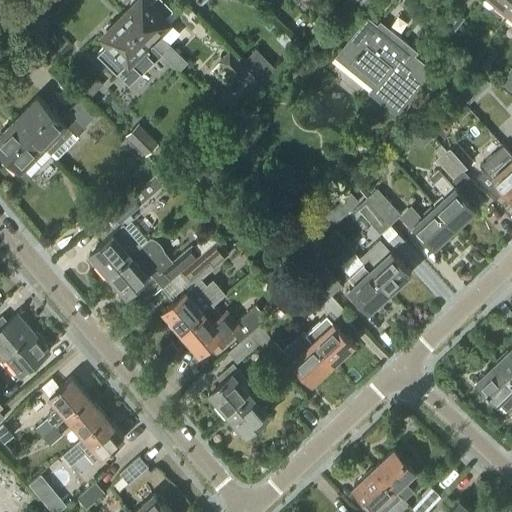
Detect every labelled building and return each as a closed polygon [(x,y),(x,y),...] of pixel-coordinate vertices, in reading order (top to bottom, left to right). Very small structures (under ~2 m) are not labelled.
[(186,63),(171,48),(161,37),(173,25),(165,18),(174,9),(164,0),(153,0),(150,3),(147,0),(133,0),(131,2),(133,6),(123,15),(160,52),(179,72),(180,71),(179,70),(186,63)] [(511,0),(493,0),(509,13),(511,9),(511,0)] [(448,39),(464,18),(453,9),(437,30),(448,39)] [(160,52),(123,15),(113,25),(110,24),(104,30),(105,33),(103,35),(110,42),(98,54),(118,74),(119,73),(130,84),(141,73),(142,74),(155,61),(153,59),(160,52)] [(435,72),(407,49),(410,45),(390,30),(387,33),(368,18),(337,57),(374,87),(370,92),(400,116),(435,72)] [(237,79),(248,68),(230,49),(218,60),(237,79)] [(259,52),(246,65),(261,81),(274,68),(259,52)] [(511,91),(511,90),(511,65),(500,81),(511,91)] [(480,73),(470,83),(478,92),(488,82),(480,73)] [(38,96),(16,118),(44,147),(52,154),(56,159),(78,136),(77,135),(95,116),(78,100),(60,118),(38,96)] [(44,147),(16,118),(0,134),(0,148),(21,170),(24,167),(31,175),(52,154),(44,147)] [(145,155),(158,143),(138,123),(126,135),(145,155)] [(464,169),(473,160),(456,141),(447,149),(464,169)] [(446,150),(441,144),(434,150),(439,155),(435,159),(453,179),(464,169),(447,149),(446,150)] [(511,154),(503,145),(489,157),(492,160),(483,168),(493,178),(494,177),(511,196),(511,154)] [(222,175),(206,158),(192,170),(207,187),(222,175)] [(141,204),(163,182),(155,173),(129,195),(112,210),(121,221),(141,204)] [(456,227),(476,208),(456,186),(444,173),(435,182),(447,195),(436,205),(456,227)] [(391,223),(401,214),(377,188),(367,197),(391,223)] [(237,196),(225,204),(233,216),(245,208),(237,196)] [(380,233),(391,223),(367,197),(356,207),(380,233)] [(91,226),(108,212),(100,202),(83,217),(91,226)] [(456,227),(436,205),(423,216),(415,207),(403,218),(412,228),(416,224),(435,246),(456,227)] [(108,273),(139,246),(129,234),(131,232),(123,223),(90,252),(108,273)] [(181,271),(216,241),(209,233),(194,246),(193,244),(172,261),(164,252),(165,250),(160,244),(154,237),(153,239),(151,237),(140,247),(139,246),(108,273),(127,295),(157,269),(160,273),(163,271),(171,280),(181,271)] [(213,267),(229,253),(218,239),(216,241),(181,271),(190,281),(210,264),(213,267)] [(294,245),(302,253),(306,248),(299,241),(294,245)] [(391,291),(411,272),(384,243),(364,261),(391,291)] [(320,266),(316,261),(308,268),(316,276),(332,294),(341,285),(323,264),(320,266)] [(370,310),(391,291),(364,261),(347,277),(354,284),(346,292),(357,304),(361,300),(370,310)] [(321,303),(332,294),(316,276),(305,285),(321,303)] [(207,285),(202,279),(187,291),(186,291),(164,310),(181,331),(213,304),(214,304),(226,294),(214,280),(207,285)] [(250,333),(260,325),(269,318),(256,303),(237,320),(227,308),(221,313),(214,304),(213,304),(181,331),(200,353),(213,341),(217,346),(233,332),(241,341),(250,333)] [(34,332),(18,313),(8,321),(3,315),(0,317),(0,358),(1,360),(5,356),(34,332)] [(334,322),(328,315),(307,334),(313,341),(334,363),(354,344),(334,322)] [(284,353),(260,325),(250,333),(259,344),(274,362),(284,353)] [(36,333),(34,332),(5,356),(1,360),(17,379),(50,351),(44,343),(45,342),(37,332),(36,333)] [(238,362),(259,344),(250,333),(241,341),(229,352),(238,362)] [(334,363),(313,341),(302,351),(297,346),(287,355),(293,359),(313,382),(334,363)] [(511,346),(498,360),(511,375),(511,346)] [(511,375),(498,360),(477,380),(507,411),(511,406),(511,375)] [(222,381),(209,392),(228,413),(251,393),(241,381),(246,377),(233,363),(218,377),(222,381)] [(280,387),(289,379),(279,368),(270,376),(280,387)] [(35,428),(43,437),(55,427),(67,416),(90,397),(72,376),(63,385),(62,383),(59,386),(60,387),(50,396),(58,406),(51,412),(53,414),(48,419),(47,418),(35,428)] [(246,434),(270,414),(251,393),(228,413),(246,434)] [(84,436),(107,416),(90,397),(67,416),(84,436)] [(113,449),(116,447),(115,446),(125,437),(107,416),(84,436),(61,456),(70,466),(86,453),(94,463),(102,456),(102,457),(112,448),(113,449)] [(55,427),(43,437),(50,445),(62,435),(55,427)] [(374,467),(395,490),(403,498),(412,490),(404,481),(416,470),(395,448),(374,467)] [(129,483),(149,466),(140,456),(120,473),(129,483)] [(372,511),(384,511),(389,508),(383,501),(395,490),(374,467),(354,486),(365,498),(362,501),(372,511)] [(86,508),(104,492),(95,481),(77,497),(86,508)] [(417,511),(426,511),(432,507),(431,507),(441,497),(432,489),(413,509),(417,511)] [(173,511),(155,493),(134,511),(173,511)] [(57,511),(63,507),(55,498),(48,505),(53,511),(57,511)] [(473,511),(460,500),(448,511),(473,511)]
